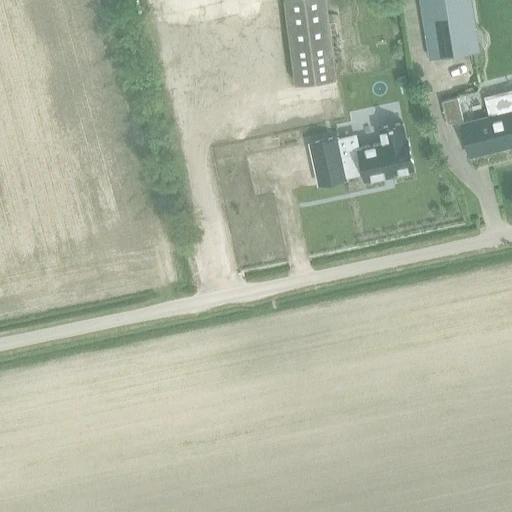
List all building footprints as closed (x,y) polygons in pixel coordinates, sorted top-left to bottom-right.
[(284,0),(296,84),(336,79),(325,0),(284,0)] [(479,51),(470,0),(420,0),(430,59),(479,51)] [(465,124),(461,125),(469,155),(501,147),(500,143),(511,140),(511,92),(488,98),(492,117),(465,124)] [(457,97),(442,101),(450,128),(461,125),(465,124),(457,97)] [(329,101),(279,111),(285,143),(335,134),(329,101)] [(337,137),(310,143),(319,185),(346,179),(346,176),(362,173),(364,181),(394,175),(394,173),(415,169),(408,138),(406,138),(403,123),(393,125),(393,124),(389,125),(389,126),(380,128),(383,143),(357,149),(358,153),(342,156),(337,137)] [(371,201),(417,188),(411,170),(366,184),(371,201)]
